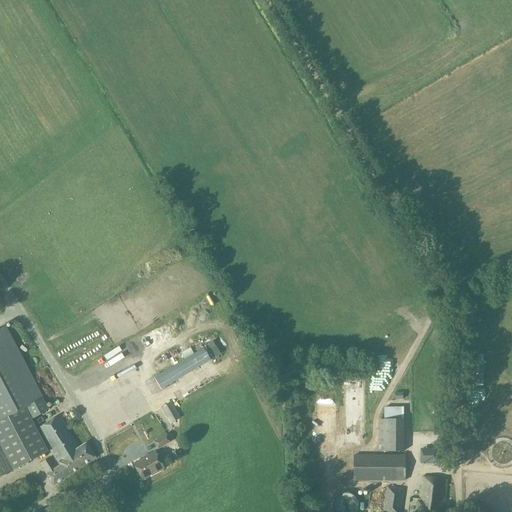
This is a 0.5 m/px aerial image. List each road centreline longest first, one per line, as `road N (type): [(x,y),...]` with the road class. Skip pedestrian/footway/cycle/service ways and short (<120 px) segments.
road 1 (track): [(454,511),(449,300),(268,0)]
road 2 (unclassified): [(110,472),(0,280)]
